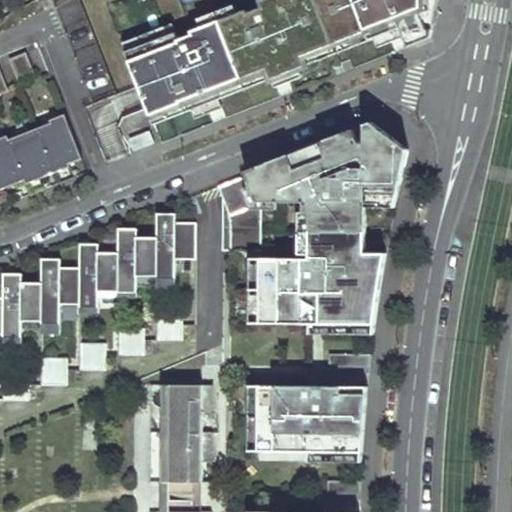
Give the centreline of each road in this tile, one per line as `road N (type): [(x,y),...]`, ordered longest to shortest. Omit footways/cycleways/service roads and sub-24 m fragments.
road 1 (residential): [(469,95),(395,84),(0,236)]
road 2 (residential): [(408,511),(418,338),(469,95)]
